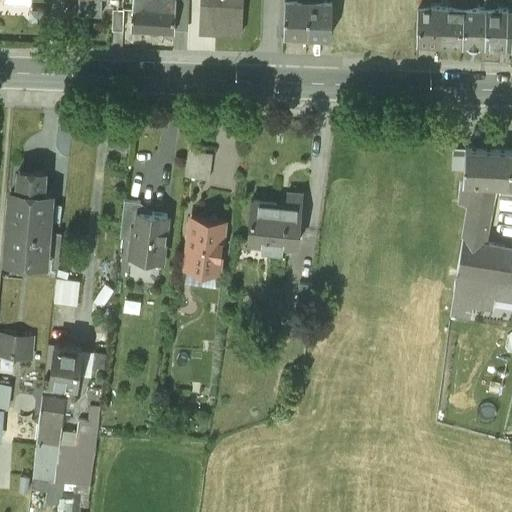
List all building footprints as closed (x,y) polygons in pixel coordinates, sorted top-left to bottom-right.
[(133,0),(132,25),(174,28),(175,0),(133,0)] [(243,0),(211,0),(210,30),(243,30),(243,0)] [(283,0),(282,33),(307,33),(308,0),(283,0)] [(308,0),(307,33),(329,34),(331,0),(328,0),(308,0)] [(416,0),(415,38),(439,39),(440,3),(427,2),(427,0),(416,0)] [(452,0),(453,3),(440,3),(439,39),(461,40),(462,0),(452,0)] [(462,0),(461,40),(483,41),(483,4),(471,4),(470,0),(462,0)] [(483,0),(483,4),(483,41),(505,42),(507,5),(494,5),(493,0),(483,0)] [(123,28),(124,7),(113,7),(112,28),(123,28)] [(465,146),(453,146),(451,167),(463,168),(465,146)] [(510,148),(465,146),(463,168),(463,177),(493,179),(509,180),(510,148)] [(214,152),(189,148),(186,173),(210,177),(214,152)] [(45,171),(20,168),(18,192),(10,192),(5,256),(23,257),(23,263),(44,265),(44,264),(45,252),(47,252),(49,228),(52,192),(43,191),(45,171)] [(493,179),(463,177),(459,200),(467,201),(453,286),(494,291),(501,240),(482,237),(493,179)] [(276,200),(251,198),(248,232),(285,235),(286,229),(299,230),(302,190),(287,189),(286,203),(276,202),(276,200)] [(139,207),(141,207),(142,199),(126,197),(121,232),(133,234),(135,220),(138,221),(139,207)] [(168,211),(141,207),(139,207),(138,221),(135,220),(133,234),(131,251),(163,255),(164,248),(166,248),(167,240),(165,240),(168,211)] [(210,217),(192,214),(184,276),(216,280),(224,219),(218,218),(214,213),(210,217)] [(47,252),(45,252),(44,264),(57,266),(61,229),(49,228),(47,252)] [(511,241),(501,240),(494,291),(511,292),(511,241)] [(81,276),(57,274),(55,297),(78,299),(81,276)] [(297,302),(309,303),(312,279),(299,277),(297,302)] [(32,331),(0,328),(0,346),(30,349),(32,331)] [(45,369),(40,413),(61,416),(65,385),(74,387),(80,341),(54,337),(51,370),(45,369)] [(0,400),(12,401),(14,376),(0,375),(0,400)] [(61,416),(40,413),(34,472),(57,473),(57,440),(61,416)]
